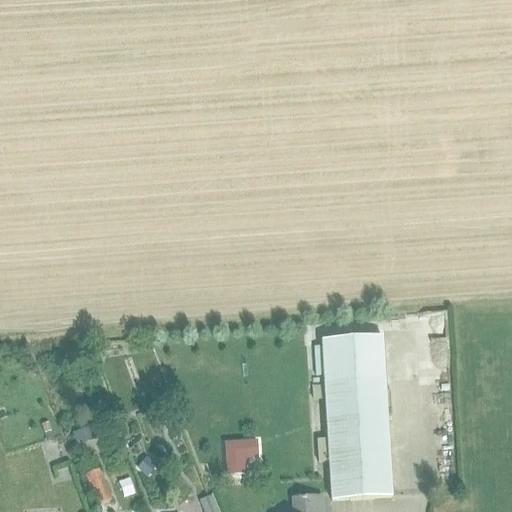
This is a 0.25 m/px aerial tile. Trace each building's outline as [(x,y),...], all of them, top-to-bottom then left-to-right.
[(428,331),(431,348),(447,345),(444,329),(428,331)] [(391,499),(382,338),(321,342),(331,503),(391,499)] [(93,428),(74,435),(78,445),(96,438),(93,428)] [(53,472),(65,468),(60,455),(48,460),(53,472)] [(147,459),(138,470),(146,477),(155,465),(147,459)] [(99,471),(85,476),(97,507),(111,502),(99,471)] [(200,502),(203,511),(217,511),(211,497),(200,502)] [(321,511),(321,498),(292,500),(292,511),(321,511)]
